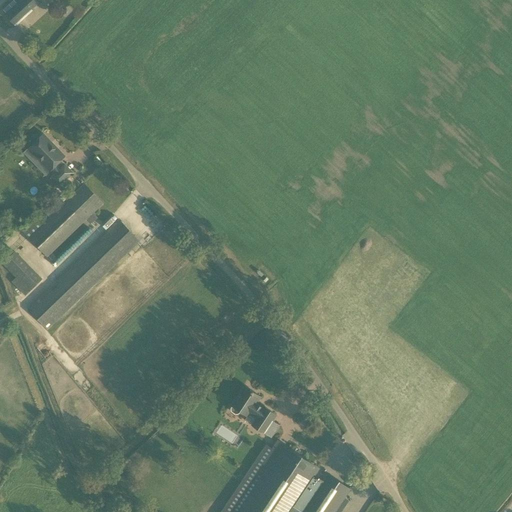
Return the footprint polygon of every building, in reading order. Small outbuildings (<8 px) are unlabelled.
[(40,1),(39,0),(22,0),(6,15),(15,25),(40,1)] [(23,19),(17,26),(24,33),(31,25),(23,19)] [(28,149),(49,172),(50,171),(53,174),(49,177),(58,187),(73,173),(72,172),(71,173),(72,173),(69,176),(61,168),(58,170),(54,166),(65,156),(58,149),(57,151),(50,144),(52,142),(44,134),(37,140),(33,136),(26,142),(30,147),(28,149)] [(85,185),(42,226),(33,217),(20,230),(47,257),(86,218),(91,223),(97,218),(92,213),(102,203),(85,185)] [(59,196),(53,201),(59,207),(64,202),(64,201),(59,196)] [(28,309),(47,329),(139,241),(120,221),(55,283),(57,285),(52,290),(50,288),(28,309)] [(68,255),(78,244),(75,241),(64,252),(68,255)] [(42,279),(15,251),(2,264),(15,278),(11,282),(24,296),(42,279)] [(232,406),(230,408),(231,411),(235,414),(238,413),(240,412),(247,416),(245,419),(251,424),(251,425),(270,437),(278,425),(272,421),(276,415),(264,407),(263,408),(256,403),(260,396),(245,386),(232,406)] [(229,511),(334,511),(350,489),(328,475),(323,482),(313,476),(318,468),(277,441),(229,511)]
